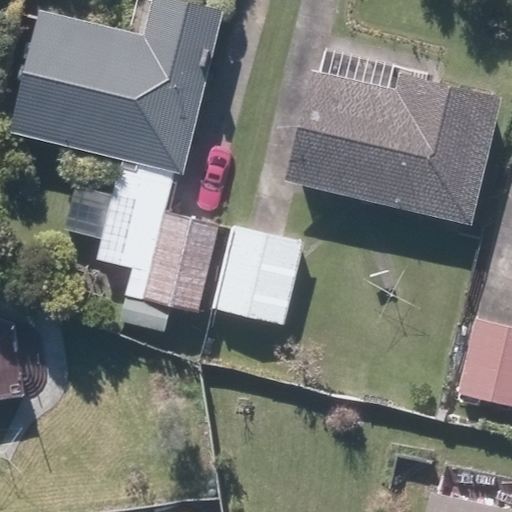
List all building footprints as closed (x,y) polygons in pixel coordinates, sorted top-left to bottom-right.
[(187,171),(227,1),(223,0),(145,0),(139,28),(48,6),(19,131),(125,156),(116,190),(80,182),(69,227),(103,235),(98,256),(136,264),(124,318),(169,329),(175,303),(202,309),(221,225),(168,212),(179,169),(187,171)] [(319,68),(294,180),(472,219),(502,84),(409,63),(404,87),(319,68)] [(307,240),(235,221),(214,302),(286,321),(307,240)] [(511,242),(485,237),(474,298),(511,304),(511,242)] [(0,400),(26,398),(16,312),(0,313),(0,400)] [(511,322),(475,314),(459,389),(511,400),(511,322)] [(511,511),(511,504),(447,488),(441,511),(511,511)]
